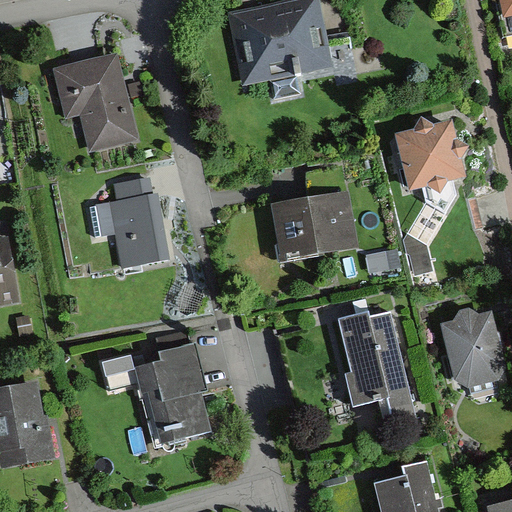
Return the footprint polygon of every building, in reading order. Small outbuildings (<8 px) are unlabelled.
[(511,0),(495,0),(504,41),(511,39),(511,0)] [(249,14),(229,18),(243,89),(270,84),(273,102),(301,97),(298,78),(333,72),(320,1),(249,14)] [(117,56),(53,73),(66,122),(79,119),(89,156),(140,143),(125,85),(117,56)] [(414,133),(392,138),(407,200),(422,196),(424,207),(445,218),(455,199),(452,186),(467,183),(463,167),(471,151),(456,144),(452,125),(433,129),(421,122),(414,133)] [(301,205),(271,211),(284,268),(361,252),(343,166),(303,174),(309,203),(301,205)] [(116,203),(95,207),(101,243),(114,240),(120,274),(169,266),(164,236),(158,197),(153,198),(150,180),(113,186),(116,203)] [(6,242),(0,242),(0,308),(21,305),(9,241),(6,242)] [(398,252),(365,259),(369,276),(402,269),(398,252)] [(392,314),(344,325),(357,378),(348,380),(356,411),(391,402),(397,426),(419,420),(392,314)] [(454,327),(442,330),(455,386),(469,394),(499,387),(508,375),(493,316),(479,319),(474,317),(469,315),(459,318),(454,327)] [(174,364),(142,371),(148,399),(160,396),(172,451),(220,440),(196,333),(168,339),(174,364)] [(44,386),(0,394),(0,453),(9,451),(13,472),(59,463),(44,386)] [(411,484),(381,491),(386,511),(445,511),(435,469),(409,475),(411,484)]
